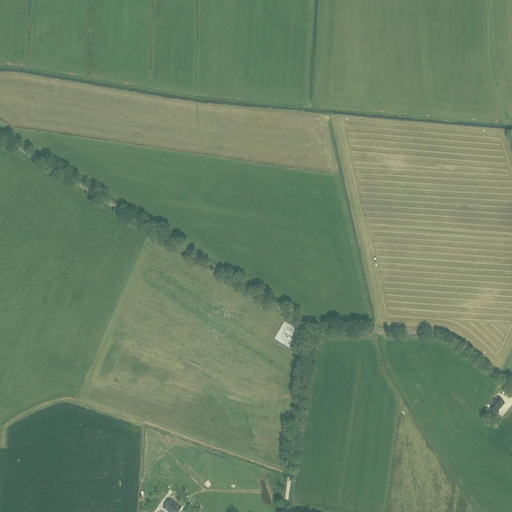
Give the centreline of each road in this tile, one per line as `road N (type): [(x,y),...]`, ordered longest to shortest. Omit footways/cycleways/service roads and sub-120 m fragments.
road 1 (unclassified): [(511,391),(447,335),(312,326),(0,135)]
road 2 (track): [(312,326),(284,511)]
